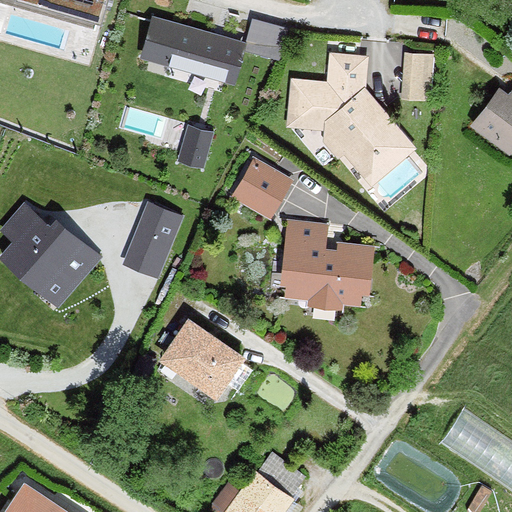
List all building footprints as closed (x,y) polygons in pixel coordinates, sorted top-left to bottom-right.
[(109,0),(14,0),(103,24),(109,0)] [(289,29),(252,19),(244,51),(280,60),(289,29)] [(243,48),(155,22),(145,55),(234,80),(243,48)] [(430,56),(408,54),(407,66),(412,67),(429,68),(430,56)] [(364,92),(367,60),(337,57),(334,86),(298,82),(293,122),(332,126),(330,136),(341,149),(354,165),(369,153),(378,155),(381,158),(396,145),(398,134),(364,92)] [(429,68),(412,67),(409,93),(427,95),(429,68)] [(496,137),(511,147),(511,145),(511,93),(506,102),(497,96),(474,127),(494,141),(496,137)] [(212,135),(189,129),(181,161),(203,167),(212,135)] [(369,153),(354,165),(368,183),(409,150),(398,134),(396,145),(381,158),(378,155),(369,153)] [(333,154),(341,149),(330,136),(323,140),(333,154)] [(256,162),(238,193),(268,211),(287,180),(256,162)] [(150,206),(128,263),(157,274),(179,217),(150,206)] [(22,237),(8,253),(58,296),(92,256),(60,228),(53,235),(24,209),(9,226),(22,237)] [(320,230),(290,227),(285,268),(291,268),(290,280),(289,291),(311,293),(311,301),(335,304),(335,296),(353,298),(354,287),(355,275),(361,276),(363,252),(340,249),(339,255),(317,253),(320,230)] [(238,359),(188,323),(163,358),(214,393),(238,359)] [(139,355),(128,380),(142,386),(153,361),(139,355)] [(511,492),(511,440),(464,408),(440,444),(511,492)] [(274,452),(226,511),(278,511),(305,476),(274,452)] [(47,511),(44,510),(49,503),(24,487),(6,511),(47,511)]
